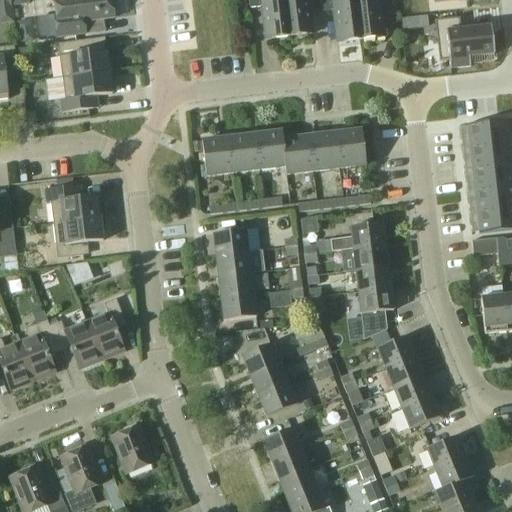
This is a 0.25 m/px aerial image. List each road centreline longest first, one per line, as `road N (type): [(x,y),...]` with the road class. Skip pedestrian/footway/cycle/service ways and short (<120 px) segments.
road 1 (residential): [(511,401),(478,396),(434,294),(408,89)]
road 2 (residential): [(168,104),(342,75),(386,75),(408,89)]
road 3 (residential): [(160,377),(131,157)]
road 4 (residential): [(0,438),(160,377)]
road 5 (residential): [(213,511),(160,377)]
road 6 (residential): [(131,157),(80,140),(0,150)]
